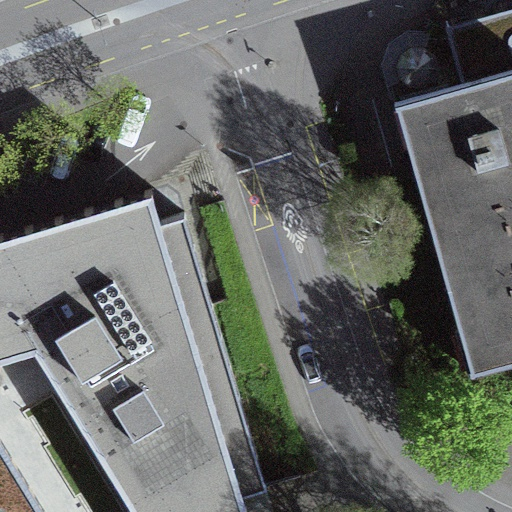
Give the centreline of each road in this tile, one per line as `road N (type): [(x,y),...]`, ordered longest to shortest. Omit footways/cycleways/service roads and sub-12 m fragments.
road 1 (residential): [(209,0),(348,415),(372,453),(458,511)]
road 2 (tertiary): [(0,57),(164,0)]
